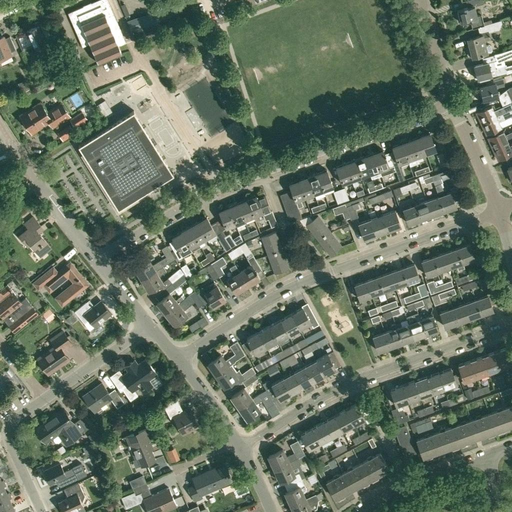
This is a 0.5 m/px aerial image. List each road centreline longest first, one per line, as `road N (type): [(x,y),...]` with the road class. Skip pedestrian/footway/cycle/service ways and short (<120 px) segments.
road 1 (residential): [(96,259),(235,180),(444,100)]
road 2 (residential): [(177,358),(300,283),(498,212)]
road 3 (residential): [(239,448),(353,381),(511,325)]
road 4 (residential): [(96,259),(11,144)]
road 5 (residential): [(358,511),(405,483),(488,456)]
road 6 (residential): [(40,511),(10,433),(19,415),(45,398)]
road 7 (residential): [(45,398),(149,324)]
road 8 (residential): [(498,212),(444,100)]
